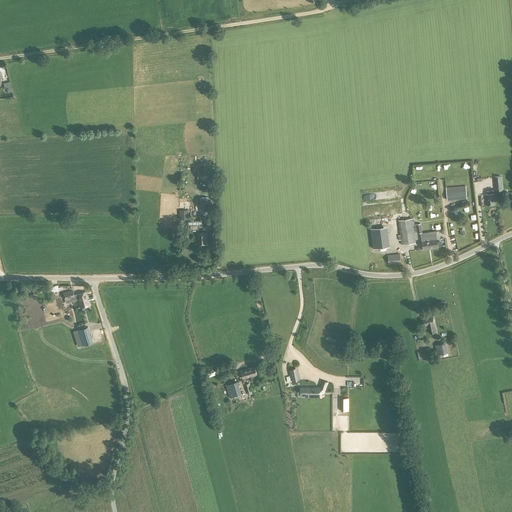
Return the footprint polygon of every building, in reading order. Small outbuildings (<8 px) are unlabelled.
[(503,190),(501,176),(494,176),(496,191),(503,190)] [(466,186),(446,187),(447,200),(467,199),(466,186)] [(487,194),(485,194),(487,205),(496,204),(494,193),(494,191),(492,191),(492,190),(490,190),(490,191),(487,191),(487,194)] [(200,201),(201,216),(210,216),(210,200),(200,201)] [(181,220),(189,220),(189,215),(189,210),(180,211),(181,216),(181,220)] [(401,240),(402,245),(416,243),(414,232),(417,232),(418,233),(423,233),(421,223),(416,224),(416,226),(414,226),(412,218),(399,220),(401,235),(398,235),(399,240),(401,240)] [(209,238),(207,238),(207,233),(197,233),(198,244),(208,244),(208,241),(215,241),(214,233),(209,233),(209,238)] [(438,239),(437,239),(437,237),(429,238),(431,247),(439,246),(438,239)] [(428,248),(431,247),(429,238),(422,239),(422,241),(423,249),(428,248)] [(79,301),(88,299),(86,292),(74,295),(73,290),(63,293),(65,300),(72,298),(72,299),(73,298),(74,301),(78,300),(79,301)] [(88,299),(79,301),(81,308),(90,305),(88,299)] [(425,326),(428,325),(430,333),(436,332),(434,324),(433,316),(423,318),(425,326)] [(77,330),(82,346),(93,342),(88,326),(77,330)] [(448,352),(446,343),(435,345),(437,354),(448,352)] [(420,361),(429,359),(426,349),(417,351),(420,361)] [(243,379),(257,375),(255,367),(241,371),(243,379)] [(226,385),(229,398),(232,397),(236,396),(238,401),(244,399),(242,394),(238,381),(226,385)] [(316,388),(316,387),(312,387),(300,387),(300,393),(301,393),(301,392),(307,392),(307,393),(309,393),(309,397),(321,397),(321,393),(325,393),(327,387),(321,387),(321,388),(316,388)]
